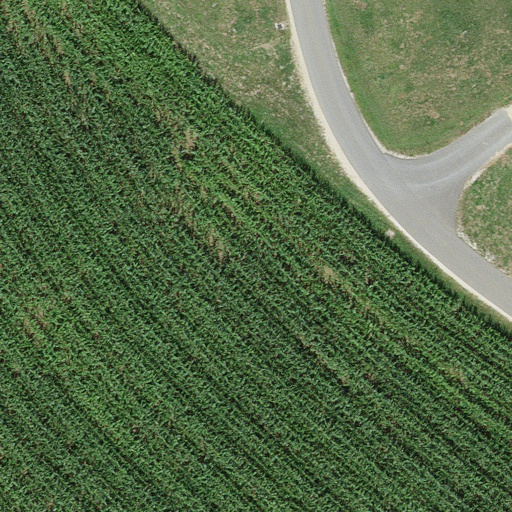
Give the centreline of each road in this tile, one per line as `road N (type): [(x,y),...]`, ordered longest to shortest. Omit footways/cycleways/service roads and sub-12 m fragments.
road 1 (residential): [(293,0),(309,81),(381,198),(478,293),(511,314)]
road 2 (track): [(511,126),(433,185),(381,198)]
